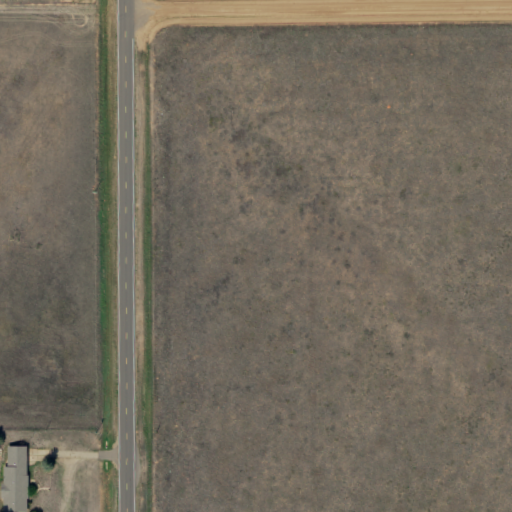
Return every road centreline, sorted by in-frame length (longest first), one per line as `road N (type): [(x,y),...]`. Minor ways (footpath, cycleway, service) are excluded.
road 1 (primary): [(127,511),(126,0)]
road 2 (residential): [(126,19),(511,19)]
